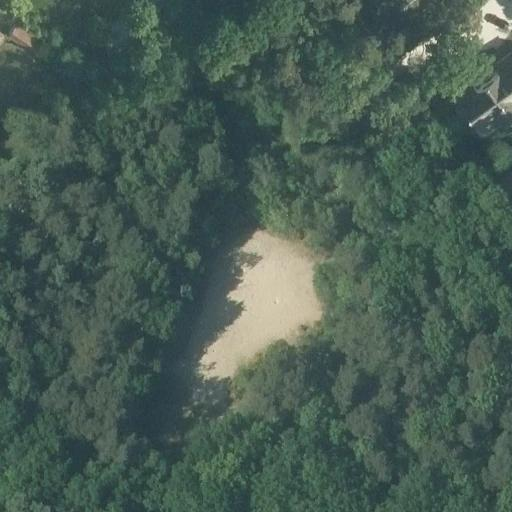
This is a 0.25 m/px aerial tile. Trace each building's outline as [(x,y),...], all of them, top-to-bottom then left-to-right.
[(509,36),(511,33),(511,5),(496,17),(509,36)] [(7,34),(30,49),(38,37),(15,21),(7,34)] [(3,66),(20,78),(35,57),(17,45),(3,66)] [(511,50),(497,61),(501,67),(475,86),(471,80),(457,91),(460,95),(458,99),(462,105),(467,105),(473,112),(472,117),(476,123),(480,123),(483,126),(496,117),(496,118),(497,119),(511,108),(511,50)] [(35,198),(19,189),(7,207),(23,217),(35,198)]
